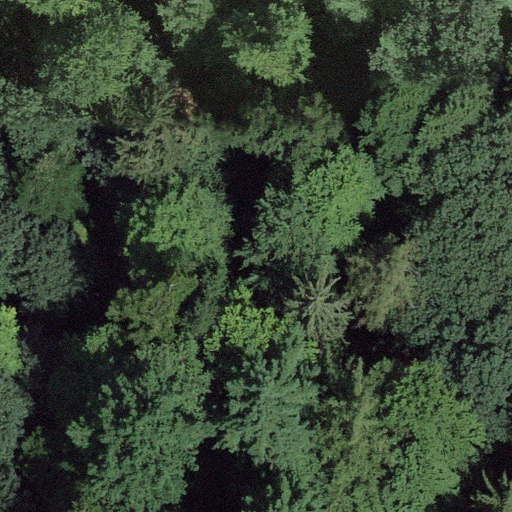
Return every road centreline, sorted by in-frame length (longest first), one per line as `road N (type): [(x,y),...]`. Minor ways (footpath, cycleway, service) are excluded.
road 1 (track): [(511,353),(447,350),(305,318),(35,376),(0,408)]
road 2 (track): [(305,318),(0,226)]
